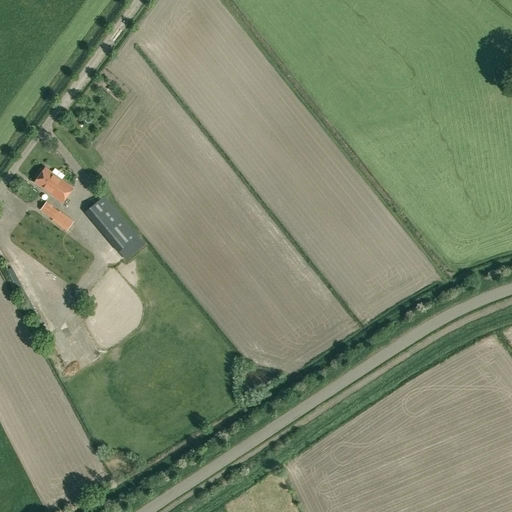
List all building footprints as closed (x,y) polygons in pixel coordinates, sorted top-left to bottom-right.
[(63,203),(73,188),(45,167),(35,182),(63,203)] [(145,245),(137,235),(106,198),(105,196),(86,212),(118,251),(127,260),(145,245)] [(60,211),(52,206),(52,205),(47,201),(40,210),(53,219),(52,221),(67,231),(74,221),(60,211)] [(89,277),(80,287),(84,290),(93,280),(89,277)] [(89,359),(83,363),(87,370),(93,366),(89,359)]
